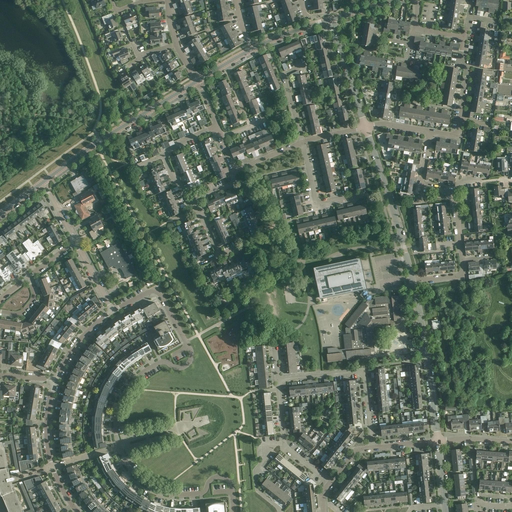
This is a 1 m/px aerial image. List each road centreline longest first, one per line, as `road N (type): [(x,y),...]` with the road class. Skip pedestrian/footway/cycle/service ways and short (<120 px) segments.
road 1 (residential): [(234,511),(224,477),(212,478),(201,493),(169,493),(143,482),(123,458),(115,429),(126,389),(152,365),(180,367),(191,356),(156,289)]
road 2 (tertiary): [(42,180),(197,81)]
road 3 (residential): [(371,447),(362,370),(277,380)]
road 4 (residential): [(437,441),(412,280)]
road 5 (residential): [(412,280),(365,127)]
road 6 (tertiary): [(197,81),(255,47),(330,19)]
road 7 (residential): [(77,511),(47,442),(54,380)]
road 8 (track): [(0,67),(40,114),(83,120),(94,133)]
